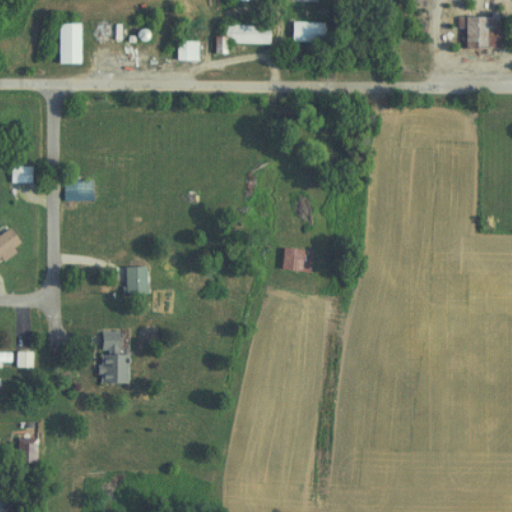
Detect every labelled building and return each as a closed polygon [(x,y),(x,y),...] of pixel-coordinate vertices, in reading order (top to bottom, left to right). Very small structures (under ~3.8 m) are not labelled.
[(490,49),(490,18),(456,18),(456,49),(490,49)] [(317,22),(285,22),(285,42),(317,42),(317,22)] [(72,64),(72,24),(50,24),(50,64),(72,64)] [(262,44),(262,26),(218,26),(218,44),(262,44)] [(191,61),(191,42),(169,42),(169,61),(191,61)] [(4,184),(25,184),(25,167),(4,167),(4,184)] [(86,181),(56,181),(56,202),(86,202),(86,181)] [(0,228),(0,255),(15,244),(1,227),(0,228)] [(305,272),(307,250),(275,248),(273,270),(305,272)] [(117,294),(138,294),(138,266),(117,266),(117,294)] [(111,332),(92,332),(92,383),(120,383),(120,353),(111,353),(111,332)] [(25,352),(10,352),(10,367),(25,367),(25,352)] [(28,463),(28,439),(10,439),(10,463),(28,463)]
